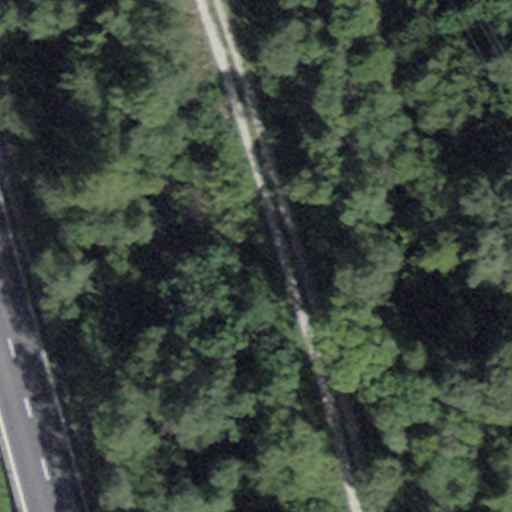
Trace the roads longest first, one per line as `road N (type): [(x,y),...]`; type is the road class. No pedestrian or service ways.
road 1 (track): [(364,511),(205,0)]
road 2 (secondary): [(0,302),(58,511)]
